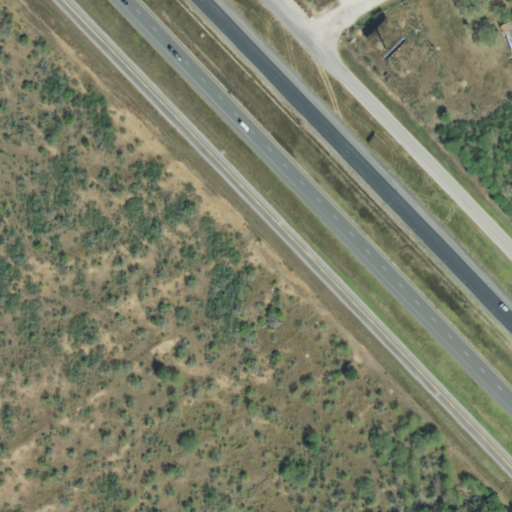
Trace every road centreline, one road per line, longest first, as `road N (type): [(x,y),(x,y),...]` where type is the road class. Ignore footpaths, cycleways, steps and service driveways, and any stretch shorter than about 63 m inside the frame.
road 1 (tertiary): [(511,480),(53,0)]
road 2 (motorway): [(127,0),(511,401)]
road 3 (motorway): [(511,320),(208,0)]
road 4 (tertiary): [(511,247),(281,0)]
